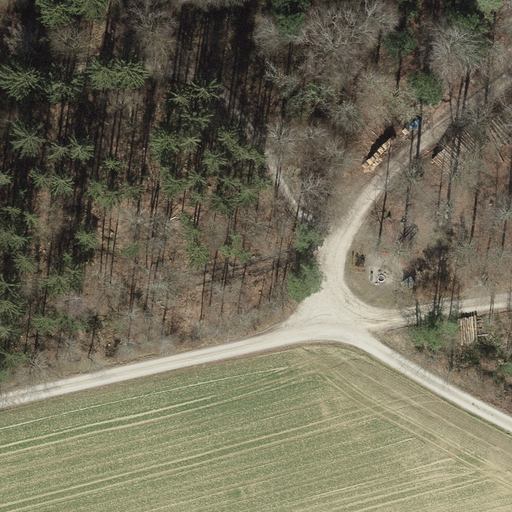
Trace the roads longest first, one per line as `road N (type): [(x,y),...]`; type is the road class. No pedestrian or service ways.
road 1 (track): [(511,412),(320,312),(0,393)]
road 2 (track): [(511,77),(405,155),(345,227),(320,312),(405,313),(511,297)]
road 3 (track): [(0,59),(122,40),(256,110),(345,227)]
